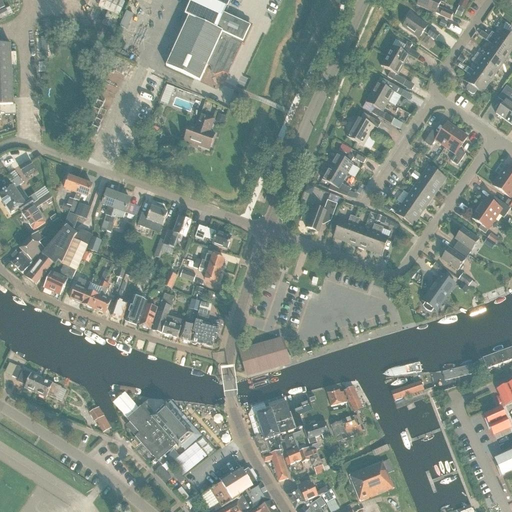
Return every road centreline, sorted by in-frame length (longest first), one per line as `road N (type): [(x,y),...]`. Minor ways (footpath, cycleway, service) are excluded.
road 1 (residential): [(265,231),(401,272),(494,138)]
road 2 (residential): [(265,231),(24,142),(0,148)]
road 3 (secondary): [(265,231),(363,0)]
road 4 (residential): [(227,360),(44,301),(0,267)]
road 5 (residential): [(149,511),(0,405)]
road 6 (secondary): [(227,360),(265,231)]
road 7 (residential): [(365,202),(436,97)]
